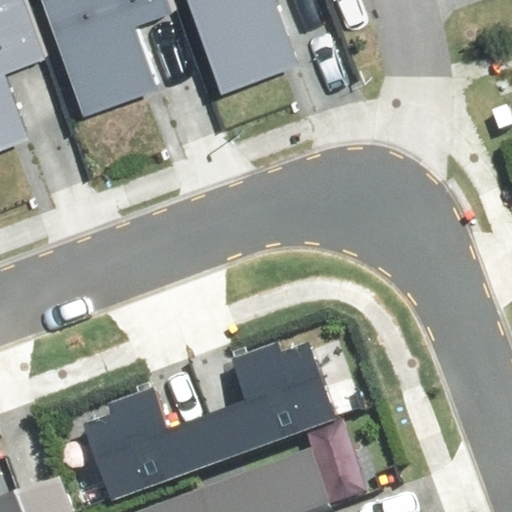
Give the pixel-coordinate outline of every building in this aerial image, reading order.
[(0,0),(0,161),(32,149),(0,62),(0,59),(38,45),(20,0),(0,0)] [(34,0),(85,133),(159,105),(126,16),(164,2),(163,0),(34,0)] [(181,0),(215,90),(290,62),(266,0),(181,0)] [(257,399),(215,414),(230,454),(343,411),(315,337),(286,348),(281,337),(239,352),(257,399)] [(96,421),(122,493),(230,454),(215,414),(173,430),(157,388),(116,402),(120,413),(96,421)] [(325,445),(149,511),(307,511),(345,498),(325,445)] [(82,511),(70,477),(0,502),(0,511),(82,511)]
